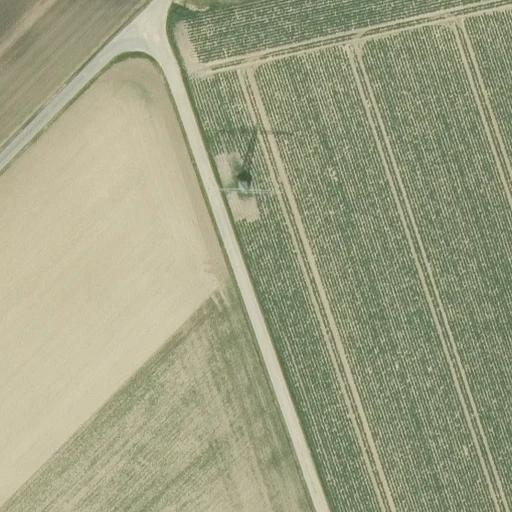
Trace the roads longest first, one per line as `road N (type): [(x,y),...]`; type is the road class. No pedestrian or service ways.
road 1 (unclassified): [(149,17),(322,511)]
road 2 (unclassified): [(149,17),(0,167)]
